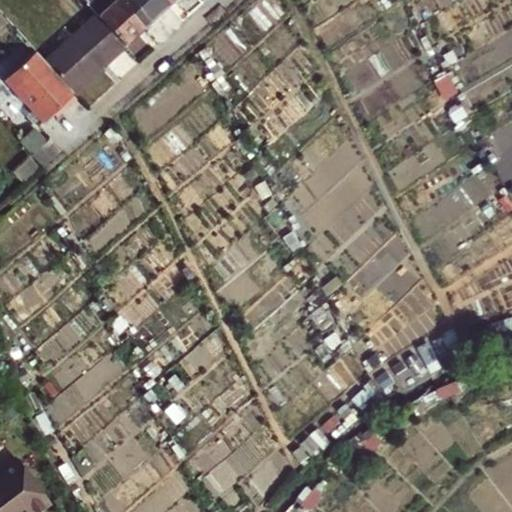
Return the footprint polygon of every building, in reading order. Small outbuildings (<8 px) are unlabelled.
[(117,0),(85,0),(99,15),(100,16),(124,44),(142,27),(117,0)] [(117,0),(142,27),(169,3),(165,0),(117,0)] [(47,63),(76,95),(105,68),(102,64),(124,44),(100,16),(99,15),(47,63)] [(47,63),(37,53),(7,80),(45,122),(55,114),(76,95),(47,63)] [(76,95),(55,114),(59,118),(80,99),(76,95)] [(63,151),(52,139),(33,155),(44,168),(63,151)] [(0,469),(0,511),(14,511),(22,506),(27,511),(35,511),(50,501),(17,456),(0,469)]
